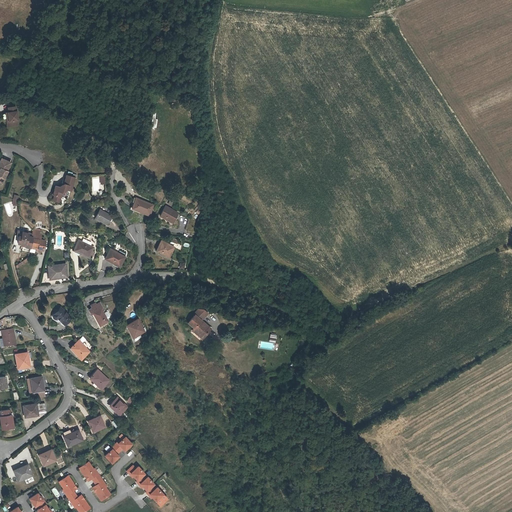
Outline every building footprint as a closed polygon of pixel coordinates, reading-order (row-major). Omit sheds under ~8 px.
[(7,113),(5,113),(6,122),(7,127),(17,125),(16,120),(17,120),(15,106),(7,108),(8,113),(7,113)] [(0,182),(2,183),(7,170),(7,171),(10,162),(0,158),(0,182)] [(55,193),(60,194),(61,194),(62,189),(67,187),(71,188),(75,175),(66,172),(64,181),(62,182),(59,184),(55,183),(53,192),(55,193)] [(104,185),(99,185),(99,177),(92,177),(92,191),(104,191),(104,185)] [(135,197),(131,208),(148,215),(152,204),(135,197)] [(166,202),(160,212),(173,219),(178,209),(166,202)] [(99,209),(94,217),(107,223),(111,214),(99,209)] [(12,243),(21,246),(22,244),(25,245),(25,247),(30,248),(30,246),(38,248),(38,250),(43,251),(46,242),(41,241),(43,233),(35,231),(33,234),(23,231),(20,230),(18,236),(15,235),(12,243)] [(79,240),(74,250),(89,257),(90,255),(93,257),(95,252),(92,250),(94,247),(79,240)] [(161,242),(156,251),(168,259),(174,249),(161,242)] [(111,249),(105,258),(120,266),(125,257),(127,253),(120,249),(118,253),(111,249)] [(55,274),(58,274),(58,277),(67,275),(65,262),(47,264),(49,276),(55,275),(55,274)] [(85,317),(87,316),(94,328),(102,323),(101,321),(98,315),(96,311),(97,310),(95,305),(90,307),(91,308),(86,310),(83,312),(85,317)] [(192,313),(193,314),(186,322),(192,327),(191,328),(198,335),(198,334),(202,337),(209,329),(200,320),(199,319),(205,312),(202,309),(197,309),(192,313)] [(53,323),(55,321),(62,328),(69,321),(58,310),(50,318),(50,319),(50,320),(50,322),(52,322),(53,323)] [(126,333),(127,332),(132,340),(141,334),(134,323),(123,329),(126,333)] [(198,335),(191,328),(190,329),(200,339),(202,337),(198,334),(198,335)] [(0,348),(12,347),(11,339),(10,331),(0,332),(0,348)] [(75,358),(74,359),(78,362),(87,354),(76,343),(68,350),(75,358)] [(25,356),(13,357),(15,371),(25,369),(24,363),(26,363),(25,356)] [(95,387),(94,388),(97,391),(106,383),(95,373),(87,380),(95,387)] [(38,380),(27,382),(29,395),(40,393),(38,385),(39,384),(38,380)] [(40,393),(29,395),(30,401),(41,400),(40,393)] [(114,410),(114,411),(117,414),(125,406),(123,404),(116,397),(108,404),(114,410)] [(33,407),(32,407),(20,409),(21,419),(30,418),(30,419),(34,418),(33,414),(33,407)] [(0,432),(9,431),(8,418),(7,418),(6,411),(0,412),(0,432)] [(94,420),(87,423),(90,433),(102,429),(99,418),(94,419),(94,420)] [(71,433),(63,437),(67,446),(81,440),(78,431),(71,434),(71,433)] [(114,445),(119,451),(122,449),(124,451),(131,444),(125,437),(118,443),(117,442),(114,445)] [(117,454),(119,451),(114,445),(111,448),(112,449),(105,455),(111,462),(118,456),(117,454)] [(42,452),(38,454),(42,464),(54,459),(50,450),(43,452),(42,452)] [(92,469),(87,461),(78,468),(83,475),(85,475),(88,480),(90,478),(93,481),(99,477),(93,468),(92,469)] [(28,465),(14,471),(18,481),(28,477),(29,478),(33,476),(28,465)] [(132,465),(126,471),(129,474),(130,473),(136,480),(142,476),(144,474),(137,466),(135,468),(132,465)] [(74,507),(77,511),(82,511),(89,508),(83,500),(82,501),(79,496),(76,498),(72,491),(74,489),(71,484),(72,483),(67,476),(58,482),(63,489),(61,490),(67,499),(73,507),(74,507)] [(136,480),(135,481),(138,484),(139,483),(146,491),(153,484),(147,477),(144,479),(142,476),(136,480)] [(105,486),(99,477),(93,481),(95,485),(93,486),(96,491),(95,492),(100,500),(109,494),(104,487),(105,486)] [(146,491),(145,492),(148,495),(149,494),(155,501),(163,494),(156,487),(154,489),(151,486),(146,491)] [(43,502),(37,494),(29,499),(35,507),(37,506),(39,509),(45,506),(46,505),(44,501),(43,502)]
